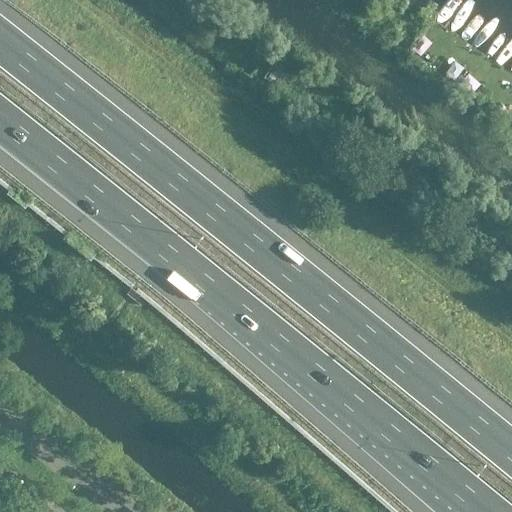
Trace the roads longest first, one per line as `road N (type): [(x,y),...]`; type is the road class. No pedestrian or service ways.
road 1 (motorway): [(511,453),(0,33)]
road 2 (motorway): [(0,127),(475,511)]
road 3 (tertiary): [(124,511),(0,410)]
